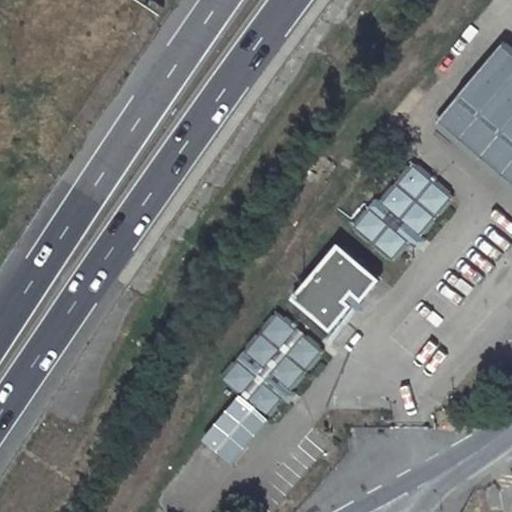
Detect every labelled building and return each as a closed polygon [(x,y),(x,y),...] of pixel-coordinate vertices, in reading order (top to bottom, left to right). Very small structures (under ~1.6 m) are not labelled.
[(511,63),(503,56),(439,134),(511,194),(511,63)] [(417,175),(385,216),(381,212),(357,240),(385,265),(404,266),(420,245),(425,250),(458,211),(417,175)] [(329,261),(297,299),(329,326),(349,303),(343,297),(351,288),(360,296),(377,276),(362,264),(329,261)] [(430,306),(414,321),(426,334),(442,319),(430,306)] [(325,350),(305,334),(279,312),(223,379),(242,396),(206,439),(233,462),(269,419),(267,418),(284,398),(292,389),(325,350)] [(295,392),(292,389),(284,398),(288,401),(295,392)]
